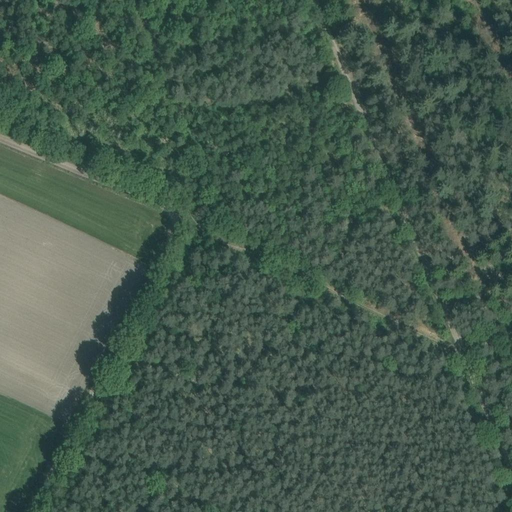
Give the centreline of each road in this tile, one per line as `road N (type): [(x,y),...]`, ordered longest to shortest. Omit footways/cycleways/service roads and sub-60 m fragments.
road 1 (track): [(470,354),(315,0)]
road 2 (track): [(182,227),(36,511)]
road 3 (track): [(182,227),(470,354)]
road 4 (track): [(0,139),(165,207),(182,227)]
